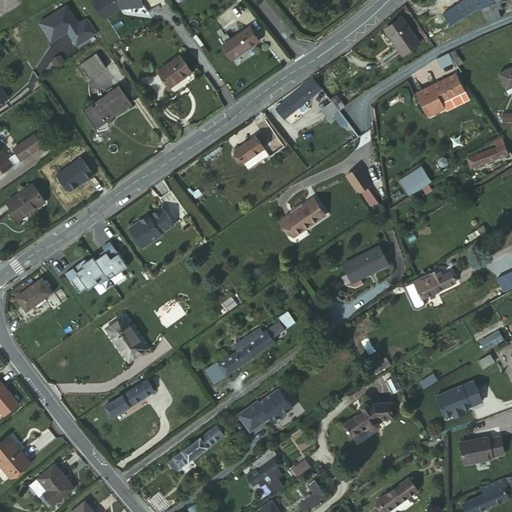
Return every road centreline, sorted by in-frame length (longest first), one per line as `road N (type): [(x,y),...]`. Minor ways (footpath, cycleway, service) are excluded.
road 1 (tertiary): [(310,61),(0,278)]
road 2 (residential): [(141,511),(0,329)]
road 3 (unknown): [(239,110),(159,0)]
